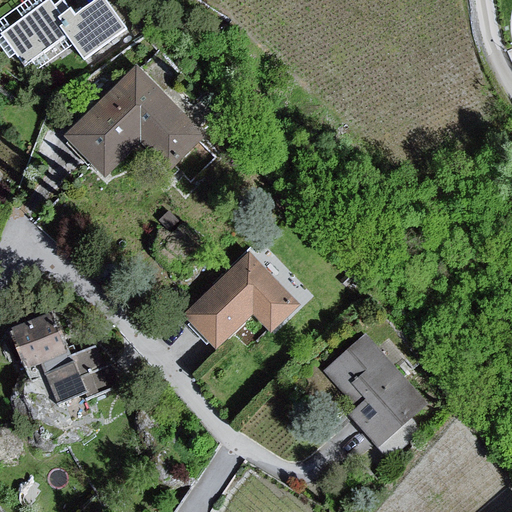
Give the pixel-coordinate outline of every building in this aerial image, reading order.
[(53,5),(6,40),(28,67),(70,41),(89,67),(128,39),(108,3),(82,21),(67,5),(59,10),(53,5)] [(146,73),(69,145),(108,184),(148,148),(175,174),(212,145),(146,73)] [(253,256),(187,321),(219,355),(256,318),(274,336),(303,310),(253,256)] [(51,322),(12,336),(31,372),(69,355),(51,322)] [(369,342),(326,374),(361,413),(353,420),(381,453),(411,426),(418,398),(369,342)]
